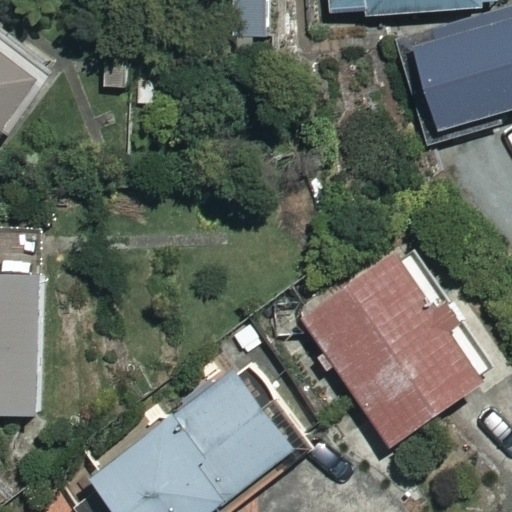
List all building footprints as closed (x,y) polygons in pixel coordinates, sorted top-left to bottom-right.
[(336,0),(337,17),(504,12),(503,0),(336,0)] [(511,122),(511,22),(437,45),(464,137),(511,122)] [(78,87),(0,32),(0,119),(1,118),(38,145),(78,87)] [(175,52),(121,48),(118,95),(172,99),(175,52)] [(511,389),(511,373),(432,254),(327,323),(414,454),(511,389)] [(0,447),(19,448),(20,422),(67,424),(73,284),(19,281),(18,305),(0,304),(0,447)] [(257,511),(334,455),(269,368),(121,480),(145,511),(257,511)]
